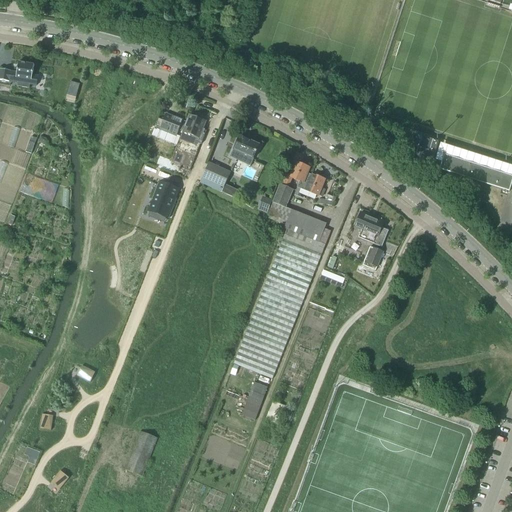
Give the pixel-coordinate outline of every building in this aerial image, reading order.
[(0,69),(0,80),(9,82),(19,84),(19,82),(29,84),(29,85),(36,86),(38,77),(32,76),(34,66),(18,63),(16,73),(11,72),(0,69)] [(79,85),(70,82),(70,83),(67,95),(75,98),(76,98),(79,85)] [(155,126),(152,137),(176,146),(180,138),(177,136),(179,131),(181,132),(185,122),(166,115),(163,121),(158,119),(155,126)] [(189,116),(187,123),(183,133),(198,139),(205,122),(189,116)] [(411,152),(409,158),(411,159),(431,165),(438,143),(416,136),(413,144),(411,152)] [(31,155),(36,139),(31,137),(25,153),(31,155)] [(38,143),(47,146),(48,142),(46,139),(40,137),(38,143)] [(259,147),(239,137),(229,158),(250,167),(253,160),(259,147)] [(507,193),(509,193),(511,183),(511,178),(445,156),(440,171),(507,193)] [(307,174),(309,169),(296,163),(290,177),(289,178),(284,176),(280,185),(272,203),(268,214),(269,215),(268,218),(285,225),(284,229),(286,230),(319,243),(325,245),(330,232),(324,230),(326,225),(286,208),(293,190),(288,188),(292,179),(299,182),(303,184),(307,174)] [(200,183),(221,193),(230,174),(209,164),(202,178),(200,183)] [(311,176),(307,174),(303,184),(299,182),(297,188),(318,197),(325,181),(312,175),(311,176)] [(239,195),(255,201),(260,190),(243,184),(239,195)] [(177,191),(170,188),(161,185),(160,187),(157,185),(152,200),(153,201),(154,201),(150,212),(168,218),(169,219),(177,200),(175,199),(174,199),(177,191)] [(271,201),(264,198),(259,207),(267,211),(271,201)] [(361,213),(354,229),(357,230),(361,231),(358,239),(381,248),(388,231),(381,228),(383,223),(361,213)] [(286,230),(234,365),(272,380),(325,245),(319,243),(286,230)] [(370,248),(362,266),(375,272),(377,268),(383,253),(373,249),(370,248)] [(95,373),(82,367),(77,377),(90,383),(95,373)] [(251,391),(264,396),(267,388),(262,386),(263,385),(259,384),(259,385),(254,383),(251,391)] [(279,423),(284,404),(272,401),(268,421),(279,423)] [(53,417),(42,415),(40,430),(51,431),(53,417)] [(125,471),(142,477),(157,439),(140,433),(125,471)] [(34,466),(36,460),(32,458),(31,456),(32,451),(27,449),(24,456),(28,457),(29,460),(28,463),(34,466)] [(39,453),(32,451),(31,456),(32,458),(36,460),(39,453)] [(69,479),(60,472),(51,483),(59,490),(69,479)]
